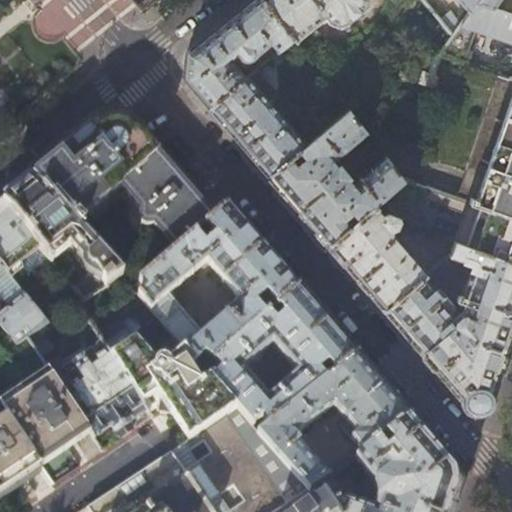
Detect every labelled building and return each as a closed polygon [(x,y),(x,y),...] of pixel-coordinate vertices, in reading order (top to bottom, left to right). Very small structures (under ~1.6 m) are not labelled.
[(293,40),(261,0),(251,0),(230,18),(186,54),(184,78),(195,91),(210,108),(247,78),(232,58),(236,55),(238,57),(240,58),(241,59),(243,60),(246,60),(248,60),(250,60),(252,59),(271,43),(278,52),(293,40)] [(261,0),(293,40),(296,44),(326,19),(329,23),(331,25),(333,26),(337,27),(339,27),(341,27),(343,26),(345,26),(347,25),(368,7),(369,5),(370,3),(371,1),(371,0),(261,0)] [(457,0),(469,14),(477,3),(478,0),(457,0)] [(511,0),(478,0),(477,3),(493,9),(499,0),(511,0)] [(511,15),(493,9),(477,3),(469,14),(460,26),(453,36),(440,54),(444,55),(464,62),(476,27),(503,37),(504,40),(507,42),(507,44),(511,46),(511,15)] [(453,36),(460,26),(450,13),(440,20),(453,36)] [(284,58),(278,52),(271,58),(276,64),(284,58)] [(433,87),(444,55),(440,54),(440,55),(430,52),(419,83),(433,87)] [(257,70),(247,78),(210,108),(238,141),(269,177),(292,157),(301,150),(319,135),(306,120),(294,129),(265,95),(273,89),(257,70)] [(511,78),(498,74),(463,176),(455,198),(511,217),(511,78)] [(292,157),(269,177),(299,212),(329,246),(350,227),(344,219),(353,212),(359,219),(373,207),(381,200),(404,180),(385,156),(352,185),(349,182),(351,180),(338,164),(336,166),(333,162),(367,133),(349,110),(319,135),(301,150),(307,157),(298,165),(292,157)] [(430,162),(427,159),(424,156),(422,152),(420,146),(418,140),(418,135),(418,131),(419,127),(420,123),(422,120),(400,115),(383,154),(385,156),(404,180),(455,198),(463,176),(437,167),(433,165),(430,162)] [(70,147),(32,178),(73,224),(117,188),(139,213),(138,213),(137,215),(136,216),(136,218),(136,219),(136,221),(136,223),(138,225),(139,227),(140,228),(141,229),(143,229),(145,230),(146,230),(148,229),(149,229),(151,228),(152,227),(174,253),(193,237),(204,227),(213,219),(212,218),(195,198),(151,147),(136,130),(131,134),(128,129),(125,132),(124,131),(122,130),(121,129),(119,128),(116,127),(115,127),(113,128),(111,128),(109,129),(107,130),(104,126),(100,130),(96,126),(70,147)] [(18,190),(3,202),(39,248),(51,264),(69,249),(73,252),(71,254),(82,265),(85,263),(85,264),(84,265),(84,267),(85,268),(86,270),(86,271),(87,272),(89,273),(90,274),(91,274),(93,274),(94,274),(99,280),(90,277),(71,289),(75,295),(82,304),(120,278),(73,224),(32,178),(18,190)] [(511,217),(455,198),(404,180),(381,200),(398,219),(399,223),(424,199),(464,214),(454,243),(455,243),(511,262),(511,217)] [(0,202),(0,266),(15,255),(22,262),(39,248),(3,202),(2,201),(0,202)] [(140,283),(147,292),(139,299),(185,351),(195,362),(204,355),(211,363),(213,362),(264,318),(253,304),(264,294),(275,307),(299,287),(279,264),(228,206),(213,219),(204,227),(215,239),(204,249),(193,237),(174,253),(140,283)] [(381,216),(373,207),(359,219),(350,227),(329,246),(358,280),(385,311),(423,278),(427,275),(415,261),(418,258),(402,237),(398,241),(395,238),(392,239),(392,236),(391,232),(397,230),(399,225),(399,223),(398,219),(388,214),(381,216)] [(350,227),(359,219),(353,212),(344,219),(350,227)] [(511,337),(511,334),(511,262),(455,243),(450,255),(449,256),(472,265),(458,303),(459,304),(459,307),(460,309),(460,311),(461,313),(463,314),(462,314),(460,314),(458,315),(457,315),(455,316),(450,309),(452,307),(437,290),(434,292),(423,278),(385,311),(431,364),(471,411),(472,411),(473,411),(486,409),(487,408),(511,337)] [(0,302),(6,310),(0,314),(0,328),(16,348),(27,341),(48,327),(41,317),(0,266),(0,302)] [(213,362),(220,370),(209,379),(235,409),(250,426),(260,417),(268,426),(317,387),(325,381),(317,371),(326,364),(335,373),(357,355),(330,323),(299,287),(275,307),(283,316),(275,323),(267,315),(264,318),(213,362)] [(48,327),(82,304),(75,295),(41,317),(48,327)] [(27,341),(16,348),(0,358),(0,408),(6,418),(36,464),(60,448),(86,430),(59,390),(27,341)] [(136,342),(110,359),(137,400),(151,391),(154,392),(159,397),(156,412),(174,415),(178,412),(185,422),(191,431),(187,434),(186,442),(235,409),(209,379),(195,362),(185,351),(168,364),(167,364),(164,363),(162,362),(160,362),(158,363),(156,364),(136,342)] [(69,382),(59,390),(86,430),(92,439),(110,427),(114,433),(120,429),(128,424),(124,417),(141,406),(137,400),(110,359),(102,347),(90,356),(88,354),(63,371),(69,382)] [(383,385),(357,355),(335,373),(325,381),(317,387),(332,405),(344,419),(338,424),(362,452),(411,417),(383,385)] [(294,437),(332,405),(317,387),(268,426),(258,435),(257,435),(305,491),(314,485),(328,475),(329,474),(294,437)] [(258,435),(250,426),(235,409),(186,442),(86,509),(88,511),(274,511),(305,491),(257,435),(258,435)] [(457,470),(411,417),(362,452),(354,457),(374,484),(379,499),(373,510),(344,501),(328,475),(314,485),(322,497),(333,511),(450,511),(460,485),(457,470)] [(39,469),(36,464),(6,418),(0,422),(0,494),(11,487),(39,469)] [(333,511),(322,497),(313,503),(312,501),(295,511),(333,511)]
